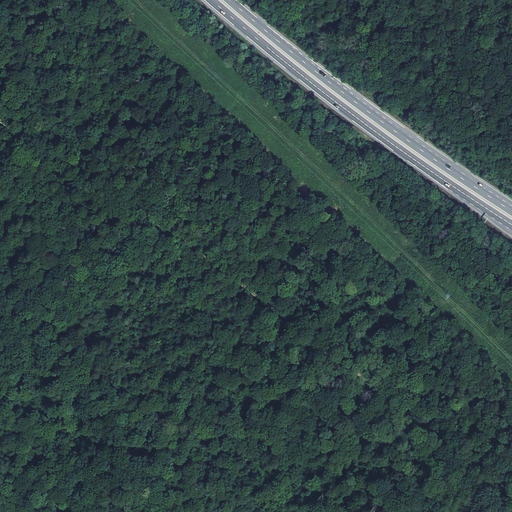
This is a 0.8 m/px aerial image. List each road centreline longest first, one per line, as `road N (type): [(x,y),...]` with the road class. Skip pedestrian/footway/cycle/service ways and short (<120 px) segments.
road 1 (track): [(141,219),(186,238),(237,289),(511,494)]
road 2 (motorway): [(511,210),(383,122),(230,0)]
road 3 (motorway): [(212,0),(295,71),(491,211)]
road 4 (track): [(0,124),(141,219)]
